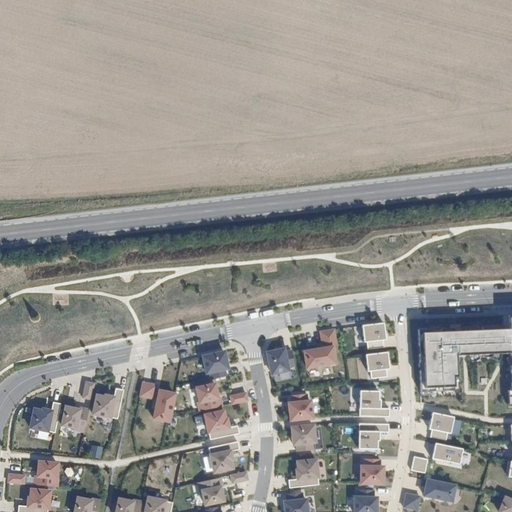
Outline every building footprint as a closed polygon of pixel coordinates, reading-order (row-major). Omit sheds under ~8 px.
[(511,318),(508,318),(509,332),(504,333),(503,329),(482,330),(482,333),(472,334),(472,330),(440,332),(440,335),(431,336),(431,332),(418,333),(418,349),(422,349),(422,357),(419,357),(419,366),(423,366),(423,374),(420,374),(420,395),(454,394),(453,381),(457,381),(456,359),(467,358),(467,361),(500,360),(500,357),(510,356),(511,409),(511,318)] [(386,349),(385,342),(389,341),(387,324),(364,327),(366,344),(369,343),(370,351),(386,349)] [(340,365),(337,348),(340,347),(337,329),(321,332),(323,348),(305,351),(308,371),(340,365)] [(291,354),(284,355),(283,353),(267,356),(271,378),(288,374),(288,372),(295,370),(291,354)] [(391,378),(390,371),(393,371),(391,354),(370,356),(371,373),(372,373),(373,380),(391,378)] [(228,372),(224,355),(203,360),(207,377),(210,376),(211,383),(227,379),(225,372),(228,372)] [(91,403),(94,388),(86,386),(83,402),(91,403)] [(154,402),(156,389),(143,386),(140,400),(154,402)] [(200,415),(222,410),(220,401),(218,402),(214,388),(197,393),(200,406),(198,406),(200,415)] [(382,392),(362,391),(362,416),(391,417),(391,409),(384,409),(384,401),(382,401),(382,392)] [(118,423),(124,394),(116,392),(114,401),(106,399),(105,401),(97,400),(93,418),(118,423)] [(169,425),(175,397),(160,394),(154,422),(169,425)] [(246,396),(230,400),(232,408),(247,404),(246,396)] [(291,399),(292,407),(289,407),(291,424),(312,421),(311,405),(308,405),(307,397),(291,399)] [(56,436),(61,407),(54,406),(52,415),(43,413),(43,415),(34,413),(31,431),(56,436)] [(85,436),(89,413),(80,411),(79,413),(66,411),(62,429),(76,432),(75,434),(85,436)] [(451,434),(454,434),(457,418),(436,414),(433,430),(436,431),(434,438),(450,441),(451,434)] [(238,430),(229,432),(227,423),(225,423),(224,415),(206,419),(211,443),(240,437),(238,430)] [(362,425),(362,450),(381,451),(381,442),(382,442),(383,433),(392,433),(392,425),(362,425)] [(312,446),(316,446),(314,429),(292,431),(294,448),(297,448),(298,455),(313,453),(312,446)] [(467,450),(439,444),(435,462),(463,467),(467,450)] [(231,464),(233,463),(231,454),(240,452),(238,445),(210,451),(215,476),(233,472),(231,464)] [(430,460),(416,457),(413,471),(427,474),(430,460)] [(364,466),(361,466),(361,487),(388,487),(388,466),(382,466),(382,459),(364,459),(364,466)] [(297,474),(298,483),(289,484),(290,491),(319,488),(317,463),(298,465),(299,474),(297,474)] [(39,466),(38,480),(36,480),(35,489),(58,491),(59,482),(56,482),(58,468),(39,466)] [(231,479),(233,487),(248,484),(246,476),(231,479)] [(25,480),(9,479),(8,487),(24,488),(25,480)] [(459,487),(429,480),(426,498),(456,504),(459,487)] [(223,505),(220,491),(223,490),(221,481),(198,486),(200,495),(202,495),(205,509),(223,505)] [(359,497),(357,497),(356,511),(380,511),(381,498),(376,498),(376,491),(359,490),(359,497)] [(48,511),(50,495),(31,493),(31,502),(28,502),(28,511),(19,510),(19,511),(48,511)] [(288,511),(309,511),(309,500),(306,500),(305,493),(289,495),(289,502),(287,502),(288,511)] [(404,509),(419,511),(422,498),(407,495),(404,509)] [(511,511),(511,499),(507,497),(501,511),(511,511)] [(171,511),(173,506),(148,501),(146,511),(171,511)] [(92,503),(92,505),(78,502),(75,511),(99,511),(101,504),(92,503)] [(133,503),(133,506),(119,503),(117,511),(140,511),(142,505),(133,503)]
